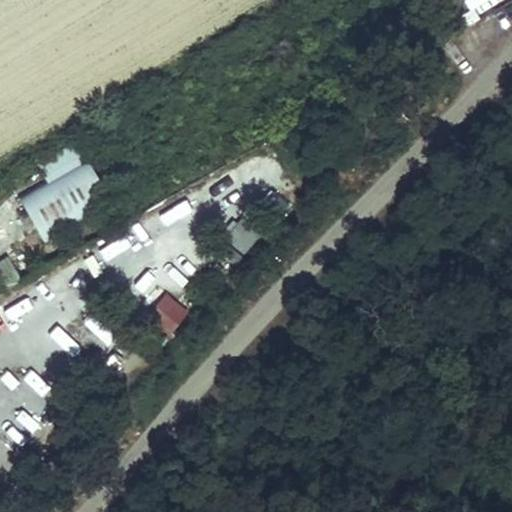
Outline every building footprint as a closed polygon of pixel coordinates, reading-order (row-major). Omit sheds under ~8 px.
[(325,45),(315,28),(304,35),(313,51),(325,45)] [(243,60),(236,63),(240,70),(247,66),(243,60)] [(98,153),(87,133),(35,163),(45,181),(20,196),(30,213),(48,242),(114,203),(89,159),(98,153)] [(180,276),(191,268),(176,249),(165,257),(180,276)] [(164,292),(149,310),(173,330),(188,311),(164,292)]
